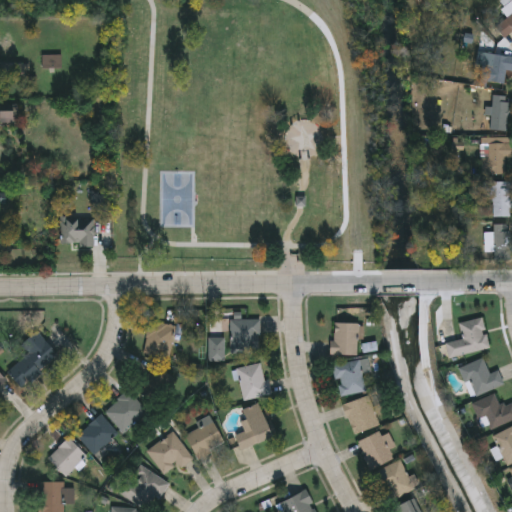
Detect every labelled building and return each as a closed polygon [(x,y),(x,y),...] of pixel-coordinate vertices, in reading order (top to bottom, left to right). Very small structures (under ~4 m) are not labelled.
[(511,0),(511,35),(504,41),(495,28),(509,18),(498,3),(501,0),(511,0)] [(511,71),(506,70),(505,83),(480,80),(483,54),(511,56),(511,71)] [(63,57),(43,57),(43,70),(63,70),(63,57)] [(27,65),(3,65),(3,81),(27,81),(27,65)] [(508,131),(491,131),(491,96),(508,96),(508,131)] [(511,158),(505,158),(505,174),(481,174),(481,138),(511,138),(511,158)] [(483,182),(511,182),(511,216),(492,216),(492,197),(483,197),(483,182)] [(94,247),(61,247),(61,219),(94,219),(94,247)] [(511,228),(511,259),(494,259),(494,228),(511,228)] [(488,349),(447,358),(444,343),(462,339),(458,323),(482,318),(488,349)] [(165,360),(140,353),(150,320),(175,327),(165,360)] [(258,355),(229,355),(229,320),(258,320),(258,355)] [(356,356),(330,356),(330,324),(362,324),(362,340),(356,340),(356,356)] [(2,369),(23,351),(18,345),(34,331),(56,356),(19,388),(2,369)] [(458,369),(482,358),(489,374),(497,371),(503,384),(471,399),(458,369)] [(332,365),(359,361),(365,392),(338,397),(332,365)] [(269,394),(242,401),(234,370),(261,363),(269,394)] [(145,413),(120,433),(102,410),(127,390),(145,413)] [(471,403),(494,394),(499,407),(511,402),(511,420),(483,433),(471,403)] [(378,426),(352,434),(342,405),(368,396),(378,426)] [(258,403),(272,436),(240,449),(234,435),(249,429),(241,410),(258,403)] [(75,435),(98,415),(115,434),(92,455),(75,435)] [(196,429),(193,422),(209,415),(223,446),(195,458),(184,434),(196,429)] [(492,436),(511,426),(511,463),(507,466),(492,436)] [(381,431),(392,459),(369,469),(358,441),(381,431)] [(145,451),(170,432),(189,456),(163,475),(145,451)] [(67,437),(85,455),(63,476),(45,458),(67,437)] [(389,501),(374,474),(400,460),(415,487),(389,501)] [(146,511),(144,511),(118,494),(139,464),(167,484),(146,511)] [(62,482),(62,511),(35,511),(35,482),(62,482)] [(285,511),(284,509),(279,511),(276,504),(305,490),(315,511),(285,511)] [(419,511),(390,511),(389,510),(411,497),(419,511)]
